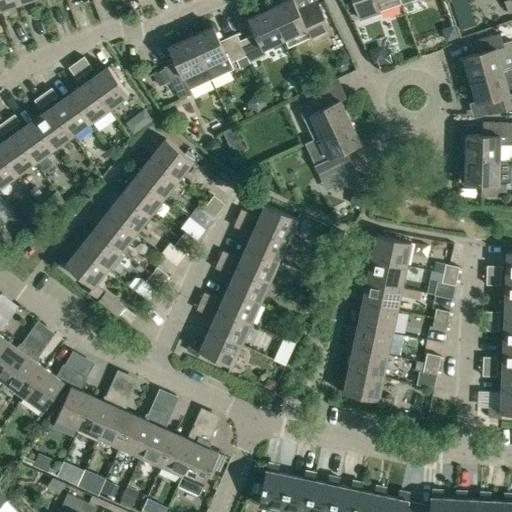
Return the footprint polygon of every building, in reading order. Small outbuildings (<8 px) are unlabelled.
[(0,0),(0,10),(20,3),(19,0),(0,0)] [(293,0),(287,0),(271,8),(285,39),(289,47),(310,37),(312,42),(332,33),(317,2),(299,10),(293,0)] [(352,0),(358,17),(378,10),(401,2),(399,0),(352,0)] [(256,33),(240,41),(249,63),(267,55),(264,49),(285,39),(271,8),(249,18),(256,33)] [(249,63),(240,41),(237,34),(220,41),(213,26),(191,36),(211,79),(233,69),(230,63),(236,60),(240,67),(249,63)] [(470,80),(511,68),(511,42),(511,40),(502,43),(500,34),(477,41),(480,53),(464,57),(470,80)] [(190,89),(211,79),(191,36),(169,46),(177,61),(165,67),(179,99),(192,93),(190,89)] [(386,55),(383,45),(370,49),(374,63),(378,62),(380,66),(392,62),(389,55),(386,55)] [(84,57),(77,62),(85,74),(92,68),(84,57)] [(77,79),(85,74),(77,62),(69,68),(77,79)] [(89,80),(110,109),(129,95),(109,66),(89,80)] [(511,68),(470,80),(477,104),(493,99),(496,111),(511,106),(511,68)] [(110,109),(89,80),(71,93),(91,122),(110,109)] [(43,94),(49,102),(57,96),(52,88),(43,94)] [(91,122),(71,93),(52,107),(73,135),(91,122)] [(49,102),(43,94),(35,100),(40,108),(49,102)] [(320,136),(351,122),(341,100),(325,107),(320,96),(298,106),(304,117),(310,115),(320,136)] [(54,148),(73,135),(52,107),(34,120),(54,148)] [(6,120),(12,128),(20,122),(15,114),(6,120)] [(12,128),(6,120),(0,124),(0,129),(3,134),(12,128)] [(54,148),(34,120),(15,133),(35,162),(54,148)] [(351,122),(320,136),(329,158),(324,160),(329,172),(351,162),(345,151),(361,144),(351,122)] [(466,135),(466,159),(511,160),(511,144),(511,123),(484,123),(483,135),(466,135)] [(236,125),(223,132),(234,155),(247,148),(236,125)] [(0,143),(0,151),(17,175),(35,162),(15,133),(0,143)] [(166,139),(151,157),(178,179),(193,161),(166,139)] [(0,186),(17,175),(0,151),(0,186)] [(164,197),(178,179),(151,157),(137,175),(164,197)] [(511,184),(511,160),(466,159),(465,183),(482,183),(482,196),(506,196),(506,183),(511,184)] [(150,215),(164,197),(137,175),(123,193),(150,215)] [(136,233),(150,215),(123,193),(109,211),(136,233)] [(208,203),(219,212),(225,204),(214,195),(208,203)] [(219,212),(208,203),(202,210),(214,219),(219,212)] [(266,204),(256,226),(288,240),(298,219),(266,204)] [(242,209),(238,218),(251,223),(254,215),(242,209)] [(122,251),(136,233),(109,211),(94,229),(122,251)] [(247,232),(251,223),(238,218),(234,226),(247,232)] [(247,247),(279,261),(288,240),(256,226),(247,247)] [(108,269),(122,251),(94,229),(80,247),(108,269)] [(191,247),(197,240),(186,231),(180,238),(191,247)] [(372,258),(407,265),(412,242),(377,235),(372,258)] [(191,247),(180,238),(174,246),(185,255),(191,247)] [(95,284),(108,269),(80,247),(66,265),(93,287),(89,292),(99,299),(104,292),(95,284)] [(270,282),(279,261),(247,247),(238,267),(270,282)] [(223,251),(219,259),(232,265),(236,257),(223,251)] [(368,280),(402,288),(407,265),(372,258),(368,280)] [(228,274),(232,265),(219,259),(215,268),(228,274)] [(446,264),(444,273),(458,276),(460,267),(446,264)] [(487,275),(501,276),(501,266),(487,266),(487,275)] [(163,283),(169,276),(157,267),(152,274),(163,283)] [(270,282),(238,267),(228,288),(260,303),(270,282)] [(458,276),(444,273),(442,282),(456,285),(458,276)] [(163,283),(152,274),(146,281),(157,290),(163,283)] [(500,285),(501,276),(487,275),(486,284),(500,285)] [(402,288),(368,280),(363,303),(397,310),(402,288)] [(251,323),(260,303),(228,288),(219,309),(251,323)] [(204,292),(201,301),(213,307),(217,298),(204,292)] [(210,315),(213,307),(201,301),(197,309),(210,315)] [(363,303),(358,325),(393,332),(397,310),(363,303)] [(242,344),(251,323),(219,309),(210,330),(242,344)] [(448,321),(450,312),(436,309),(434,318),(448,321)] [(485,311),(485,321),(499,321),(499,312),(485,311)] [(448,321),(434,318),(432,327),(446,330),(448,321)] [(498,331),(499,321),(485,321),(484,330),(498,331)] [(388,355),(393,332),(358,325),(354,347),(388,355)] [(232,366),(242,344),(210,330),(202,347),(191,342),(188,351),(199,356),(200,352),(232,366)] [(0,351),(8,341),(0,334),(0,351)] [(30,350),(35,342),(27,336),(21,344),(30,350)] [(0,379),(1,379),(6,383),(27,354),(8,341),(0,351),(0,379)] [(35,342),(30,350),(38,357),(44,349),(35,342)] [(511,366),(511,344),(504,344),(503,367),(511,366)] [(354,347),(349,370),(383,377),(388,355),(354,347)] [(71,379),(83,358),(73,353),(61,373),(71,379)] [(439,365),(441,356),(427,353),(425,362),(439,365)] [(24,396),(45,368),(27,354),(6,383),(24,396)] [(483,357),(483,366),(497,367),(497,357),(483,357)] [(83,358),(71,379),(80,384),(92,364),(83,358)] [(439,365),(425,362),(423,372),(437,375),(439,365)] [(496,376),(497,367),(483,366),(482,376),(496,376)] [(511,389),(511,366),(503,367),(502,389),(511,389)] [(64,382),(45,368),(24,396),(44,410),(64,382)] [(383,377),(349,370),(344,393),(378,400),(377,405),(388,408),(390,399),(379,397),(383,377)] [(78,428),(93,396),(71,386),(57,418),(78,428)] [(116,400),(120,391),(110,387),(106,396),(116,400)] [(511,413),(511,389),(502,389),(501,408),(490,408),(489,417),(501,417),(501,413),(511,413)] [(120,391),(116,400),(125,405),(129,396),(120,391)] [(78,428),(99,437),(114,405),(93,396),(78,428)] [(99,437),(120,446),(134,414),(114,405),(99,437)] [(171,414),(162,410),(157,419),(155,424),(141,456),(162,465),(176,433),(165,428),(171,414)] [(155,424),(134,414),(120,446),(141,456),(155,424)] [(199,438),(203,429),(193,424),(189,433),(199,438)] [(203,429),(199,438),(209,442),(213,433),(203,429)] [(176,433),(162,465),(182,474),(197,442),(176,433)] [(219,452),(197,442),(182,474),(183,474),(178,485),(199,494),(203,484),(204,484),(212,467),(219,452)] [(219,452),(212,467),(221,471),(227,456),(219,452)] [(272,511),(282,511),(291,475),(277,472),(278,467),(273,466),(274,464),(269,463),(267,470),(259,505),(273,508),(272,511)] [(307,511),(314,480),(316,473),(311,472),(310,474),(305,473),(304,478),(291,475),(282,511),(307,511)] [(331,511),(338,485),(339,478),(334,477),(334,479),(329,478),(328,483),(314,480),(307,511),(331,511)] [(356,511),(361,490),(363,483),(358,482),(357,484),(352,483),(351,488),(338,485),(331,511),(356,511)] [(380,511),(385,495),(386,488),(381,487),(381,489),(376,488),(375,493),(361,490),(356,511),(380,511)] [(431,506),(420,504),(418,511),(455,511),(456,498),(442,498),(443,492),(437,492),(438,490),(432,489),(432,497),(431,506)] [(455,511),(479,511),(480,500),(466,499),(467,493),(461,493),(462,491),(456,491),(456,498),(455,511)] [(418,511),(420,504),(408,501),(409,500),(408,500),(410,493),(405,492),(404,494),(399,493),(398,498),(385,495),(380,511),(418,511)] [(479,511),(503,511),(504,501),(490,500),(491,495),(485,494),(485,492),(480,492),(480,500),(479,511)] [(58,511),(85,511),(89,503),(67,493),(58,511)] [(503,511),(511,511),(511,495),(509,496),(509,494),(504,493),(504,501),(503,511)]
